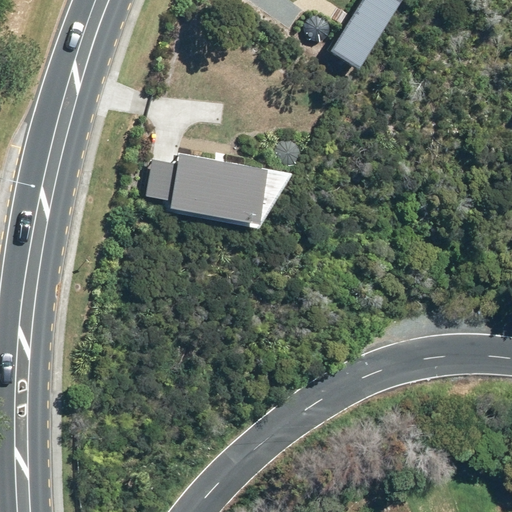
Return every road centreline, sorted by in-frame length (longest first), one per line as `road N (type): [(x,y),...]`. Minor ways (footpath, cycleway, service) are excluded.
road 1 (primary): [(24,511),(22,397),(35,258),(74,80),(102,0)]
road 2 (residential): [(511,357),(443,355),(347,383),(259,442),(190,511)]
